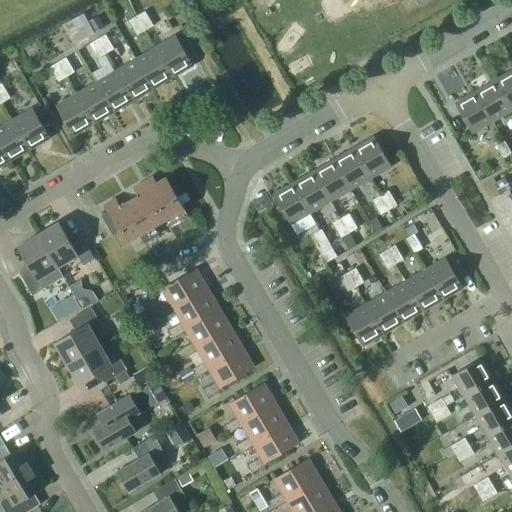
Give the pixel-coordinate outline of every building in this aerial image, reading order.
[(145,11),(137,16),(145,30),(153,26),(145,11)] [(98,16),(89,21),(95,32),(105,27),(98,16)] [(145,30),(137,16),(129,21),(137,35),(145,30)] [(77,20),(68,25),(78,43),(86,38),(96,34),(87,17),(78,22),(77,20)] [(105,35),(98,39),(106,53),(114,49),(105,35)] [(176,35),(155,47),(173,77),(193,65),(176,35)] [(106,53),(98,39),(90,44),(98,58),(106,53)] [(155,47),(135,59),(153,89),(173,77),(155,47)] [(66,58),(58,62),(66,77),(74,72),(66,58)] [(135,59),(116,70),(133,100),(153,89),(135,59)] [(66,77),(58,62),(50,67),(59,81),(66,77)] [(97,82),(96,82),(114,112),(133,100),(116,70),(115,71),(111,64),(93,75),(97,82)] [(511,69),(495,80),(511,109),(511,69)] [(511,109),(495,80),(475,91),(493,121),(511,110),(511,109)] [(96,82),(77,94),(94,124),(114,112),(96,82)] [(2,84),(0,84),(0,98),(2,103),(10,98),(2,84)] [(493,121),(475,91),(455,103),(472,133),(493,121)] [(94,124),(77,94),(56,106),(73,136),(94,124)] [(33,108),(12,120),(29,150),(50,138),(33,108)] [(12,120),(0,126),(0,144),(10,161),(29,150),(12,120)] [(374,136),(353,148),(371,178),(391,166),(374,136)] [(495,143),(503,157),(511,153),(503,138),(495,143)] [(0,144),(0,166),(10,161),(0,144)] [(353,148),(334,159),(351,190),(371,178),(353,148)] [(334,159),(314,171),(331,201),(351,190),(334,159)] [(314,171),(294,182),(311,212),(331,201),(314,171)] [(156,183),(153,176),(143,182),(165,220),(176,213),(181,221),(189,217),(166,177),(156,183)] [(133,188),(137,194),(128,199),(151,239),(159,234),(154,226),(165,220),(143,182),(133,188)] [(311,212),(294,182),(273,194),(291,224),(311,212)] [(389,191),(381,195),(389,210),(397,205),(389,191)] [(389,210),(381,195),(373,200),(381,214),(389,210)] [(139,235),(144,243),(151,239),(128,199),(119,205),(116,198),(108,203),(112,210),(101,216),(113,235),(121,230),(127,242),(139,235)] [(349,214),(341,218),(349,232),(357,228),(349,214)] [(349,232),(341,218),(333,223),(341,237),(349,232)] [(59,222),(38,234),(58,267),(78,255),(83,265),(94,258),(81,237),(71,243),(59,222)] [(313,234),(322,248),(330,244),(321,229),(313,234)] [(63,277),(58,267),(38,234),(18,246),(30,267),(19,273),(33,295),(63,277)] [(406,238),(415,253),(422,248),(414,234),(406,238)] [(159,236),(148,242),(152,249),(163,243),(159,236)] [(395,245),(388,249),(387,250),(395,264),(403,259),(395,245)] [(379,254),(379,255),(387,268),(395,264),(387,250),(379,254)] [(445,258),(425,270),(443,300),(463,288),(445,258)] [(169,302),(156,310),(161,319),(174,311),(173,309),(208,289),(196,268),(161,289),(169,302)] [(356,268),(348,273),(356,287),(364,282),(356,268)] [(425,270),(405,281),(423,311),(443,300),(425,270)] [(356,287),(348,273),(340,277),(348,291),(356,287)] [(405,281),(385,292),(403,323),(423,311),(405,281)] [(181,322),(168,330),(173,338),(186,331),(185,329),(219,308),(208,289),(173,309),(174,311),(181,322)] [(385,292),(366,304),(383,334),(403,323),(385,292)] [(73,295),(62,302),(69,314),(80,308),(73,295)] [(82,297),(77,300),(83,308),(91,303),(88,298),(82,297)] [(383,334),(366,304),(345,316),(363,346),(383,334)] [(55,343),(66,363),(99,344),(93,333),(103,328),(91,308),(69,320),(75,331),(55,343)] [(185,329),(186,331),(193,342),(179,349),(185,358),(198,350),(197,348),(231,328),(219,308),(185,329)] [(165,328),(154,334),(160,344),(171,338),(165,328)] [(204,361),(191,369),(196,378),(209,370),(208,368),(243,347),(231,328),(197,348),(198,350),(204,361)] [(99,344),(66,363),(78,384),(99,371),(105,382),(127,369),(115,349),(106,355),(99,344)] [(216,381),(203,389),(208,397),(221,390),(220,388),(255,368),(243,347),(208,368),(209,370),(216,381)] [(451,376),(463,396),(493,378),(481,358),(451,376)] [(149,366),(133,375),(140,386),(155,377),(149,366)] [(167,378),(160,382),(166,393),(173,390),(167,378)] [(463,396),(475,416),(505,398),(493,378),(463,396)] [(141,389),(151,407),(167,397),(157,380),(141,389)] [(275,404),(263,384),(229,404),(237,418),(223,426),(229,434),(242,426),(241,424),(275,404)] [(450,393),(442,398),(446,405),(455,400),(450,393)] [(130,394),(97,413),(103,424),(92,430),(104,451),(136,432),(129,419),(140,413),(130,394)] [(402,396),(390,403),(396,413),(408,406),(402,396)] [(428,406),(432,414),(446,405),(442,398),(428,406)] [(475,416),(486,435),(511,419),(511,410),(505,398),(475,416)] [(190,401),(181,407),(185,414),(195,409),(190,401)] [(252,444),(287,424),(275,404),(241,424),(242,426),(248,437),(235,445),(240,454),(253,446),(252,444)] [(446,405),(432,414),(437,422),(451,413),(446,405)] [(394,420),(401,432),(423,420),(416,408),(394,420)] [(511,419),(486,435),(498,455),(511,446),(511,419)] [(166,429),(177,447),(191,438),(181,421),(166,429)] [(264,464),(299,444),(287,424),(252,444),(253,446),(260,457),(247,465),(252,473),(265,466),(264,464)] [(209,428),(197,435),(204,447),(217,440),(209,428)] [(154,461),(165,454),(154,436),(133,448),(139,459),(116,471),(129,492),(161,473),(154,461)] [(451,445),(455,454),(469,445),(465,437),(451,445)] [(0,484),(1,486),(33,467),(21,448),(10,454),(4,443),(0,445),(0,484)] [(469,445),(455,454),(460,461),(474,453),(469,445)] [(511,446),(498,455),(509,475),(511,473),(511,446)] [(217,453),(208,458),(214,467),(223,462),(217,453)] [(320,479),(308,458),(274,479),(282,492),(269,500),(274,509),(287,501),(286,499),(320,479)] [(1,486),(7,496),(1,499),(3,502),(0,504),(5,511),(27,511),(41,504),(34,493),(45,487),(33,467),(1,486)] [(189,473),(178,479),(182,487),(193,481),(189,473)] [(231,476),(224,481),(229,489),(236,484),(231,476)] [(474,485),(479,493),(492,484),(488,477),(474,485)] [(179,511),(174,504),(185,497),(175,478),(153,491),(159,501),(141,511),(179,511)] [(308,511),(332,498),(320,479),(286,499),(287,501),(293,511),(308,511)] [(492,484),(479,493),(483,500),(497,492),(492,484)] [(257,489),(250,493),(260,511),(268,506),(257,489)] [(340,511),(332,498),(308,511),(340,511)]
